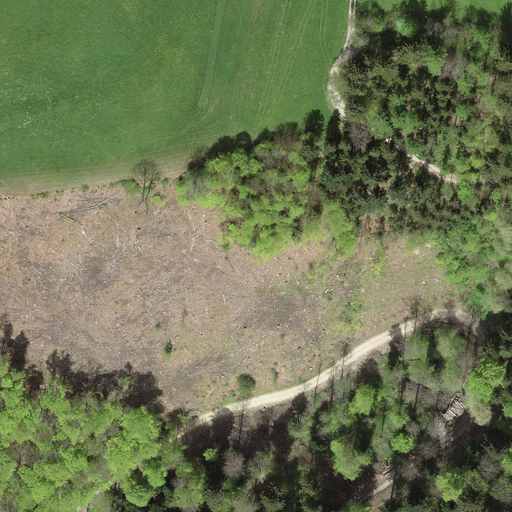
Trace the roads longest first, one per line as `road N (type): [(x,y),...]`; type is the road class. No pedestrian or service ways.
road 1 (track): [(511,415),(489,417),(476,407),(480,337),(464,314),(446,311),(383,337),(299,390),(158,445)]
road 2 (track): [(346,46),(332,83),(340,108),(451,177),(511,173)]
road 3 (track): [(355,0),(346,46),(461,80),(511,76)]
road 4 (track): [(482,415),(335,511)]
